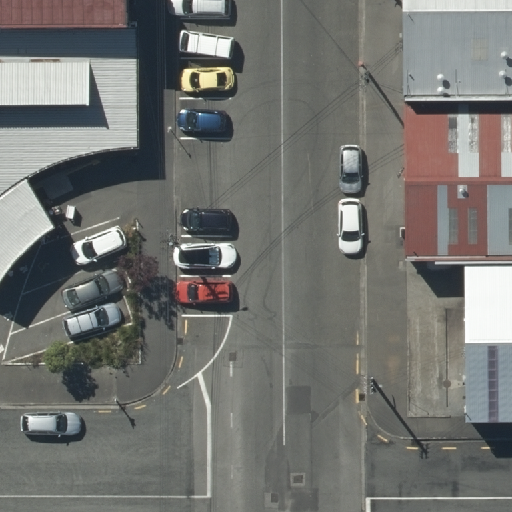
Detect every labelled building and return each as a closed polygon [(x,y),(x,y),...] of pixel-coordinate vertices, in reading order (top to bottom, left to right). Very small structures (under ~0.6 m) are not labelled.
[(113,0),(0,0),(0,46),(114,46),(113,0)] [(511,0),(410,0),(411,105),(511,104),(511,0)] [(125,53),(0,52),(0,293),(13,274),(48,248),(21,198),(69,175),(125,169),(125,53)] [(511,104),(411,105),(416,265),(511,266),(511,104)] [(511,267),(471,268),(472,414),(511,413),(511,267)]
